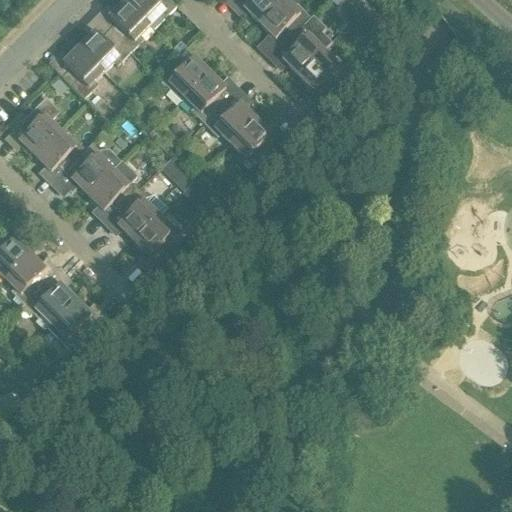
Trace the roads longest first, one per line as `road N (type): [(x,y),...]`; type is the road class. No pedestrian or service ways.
road 1 (residential): [(123,290),(0,169)]
road 2 (residential): [(299,116),(189,0)]
